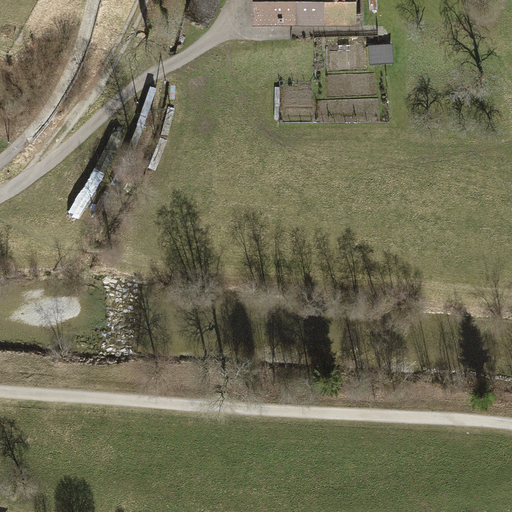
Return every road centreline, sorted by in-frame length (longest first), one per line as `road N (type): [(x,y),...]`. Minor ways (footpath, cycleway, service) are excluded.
road 1 (track): [(511,423),(0,391)]
road 2 (residential): [(0,196),(130,89),(207,42),(231,15)]
road 3 (track): [(28,178),(144,0)]
road 4 (residential): [(91,0),(61,85),(34,128),(0,160)]
